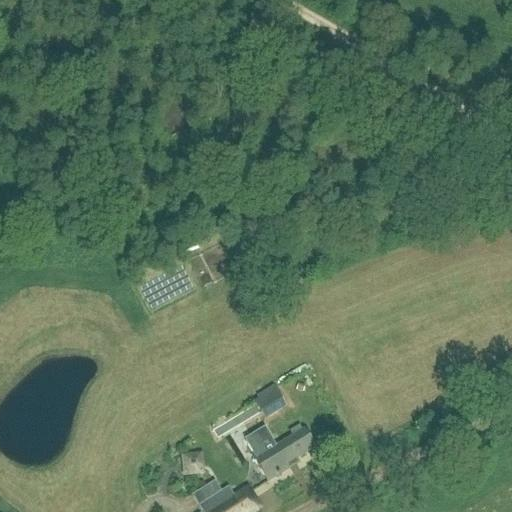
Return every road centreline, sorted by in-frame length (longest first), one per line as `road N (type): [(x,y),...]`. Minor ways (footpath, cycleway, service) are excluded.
road 1 (track): [(511,146),(414,74),(288,0)]
road 2 (track): [(511,405),(281,511)]
